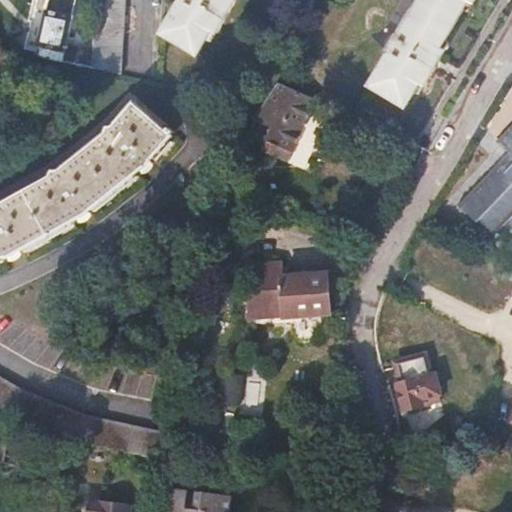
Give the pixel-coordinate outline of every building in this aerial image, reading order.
[(46,0),(34,55),(63,61),(76,0),(46,0)] [(125,0),(96,0),(93,68),(121,74),(125,0)] [(198,55),(213,31),(218,34),(236,0),(182,0),(163,33),(198,55)] [(420,0),(399,36),(396,35),(388,49),(391,50),(370,84),(405,106),(421,81),(426,83),(444,51),(441,48),(469,0),(471,0),(474,2),(474,0),(420,0)] [(291,152),(314,99),(280,85),(265,105),(255,120),(261,122),(256,137),(268,142),(264,150),(274,154),(277,146),(291,152)] [(0,258),(3,257),(4,259),(17,254),(18,250),(73,220),(76,222),(88,211),(87,210),(138,169),(140,169),(151,160),(151,157),(170,136),(168,133),(170,129),(165,124),(163,127),(133,102),(115,123),(112,122),(104,135),(97,138),(59,170),(55,171),(47,177),(47,178),(0,205),(0,258)] [(511,124),(498,140),(510,151),(460,202),(477,221),(483,219),(495,233),(511,215),(511,124)] [(249,214),(261,188),(232,175),(219,203),(249,214)] [(285,316),(331,315),(328,272),(280,275),(279,262),(244,264),(248,318),(284,314),(285,316)] [(404,408),(438,399),(437,393),(440,392),(437,385),(442,383),(439,372),(434,373),(433,371),(429,373),(422,353),(394,362),(400,383),(396,384),(404,408)] [(242,405),(244,375),(220,373),(217,403),(242,405)] [(76,441),(157,457),(161,432),(77,412),(21,389),(0,376),(0,408),(10,415),(13,416),(76,441)] [(258,383),(245,382),(244,403),(257,404),(258,383)] [(201,494),(192,493),(193,488),(173,485),(170,511),(231,511),(234,494),(201,490),(201,494)] [(133,511),(135,500),(91,495),(87,511),(133,511)]
